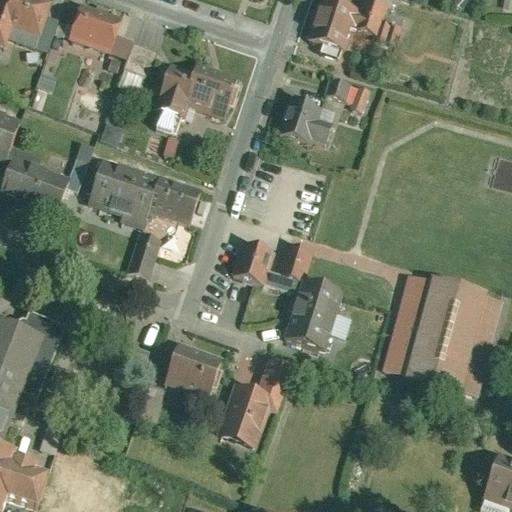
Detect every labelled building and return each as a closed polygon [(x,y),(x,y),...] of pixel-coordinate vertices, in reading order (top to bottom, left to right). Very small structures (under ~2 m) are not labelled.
[(25,0),(0,0),(0,48),(8,52),(15,30),(43,39),(53,10),(25,0)] [(394,0),(364,0),(362,5),(374,9),(366,34),(382,39),(394,0)] [(357,13),(322,2),(309,43),(326,49),(344,55),(357,13)] [(125,24),(83,9),(75,30),(71,43),(113,58),(125,24)] [(71,43),(75,30),(61,25),(56,38),(71,43)] [(159,54),(135,46),(126,72),(145,79),(150,80),(159,54)] [(344,55),(326,49),(323,58),(341,64),(344,55)] [(118,75),(121,64),(113,62),(110,73),(118,75)] [(242,84),(199,68),(196,77),(173,69),(158,112),(164,114),(185,121),(188,112),(227,126),(242,84)] [(138,96),(145,79),(126,72),(119,89),(138,96)] [(361,90),(329,82),(324,99),(356,108),(361,90)] [(324,111),(290,101),(279,139),(312,149),(313,146),(329,150),(335,130),(319,126),(324,111)] [(185,121),(164,114),(157,133),(178,140),(185,121)] [(0,118),(0,166),(8,169),(10,163),(23,127),(0,118)] [(182,145),(169,140),(163,157),(176,161),(182,145)] [(66,185),(72,188),(81,190),(96,151),(82,146),(66,185)] [(66,185),(10,163),(8,169),(0,190),(0,194),(17,201),(15,206),(58,223),(72,188),(66,185)] [(161,187),(105,167),(90,209),(147,229),(151,217),(161,187)] [(161,187),(151,217),(193,232),(206,193),(164,179),(161,187)] [(139,237),(126,275),(148,282),(161,245),(139,237)] [(275,259),(244,248),(232,282),(264,293),(266,285),(271,272),(275,259)] [(279,280),(302,287),(303,283),(311,255),(288,249),(281,275),(279,280)] [(281,275),(271,272),(266,285),(300,295),(302,287),(279,280),(281,275)] [(493,298),(435,282),(434,285),(410,278),(383,375),(464,398),(493,298)] [(351,297),(303,283),(302,287),(300,295),(286,342),(334,356),(351,297)] [(24,332),(0,323),(0,440),(10,444),(29,396),(40,400),(67,329),(31,316),(24,332)] [(226,362),(182,346),(166,390),(210,405),(226,362)] [(140,364),(120,357),(113,379),(132,386),(140,364)] [(272,360),(259,393),(278,399),(287,403),(299,370),(272,360)] [(259,393),(237,384),(218,435),(259,451),(278,399),(259,393)] [(406,404),(377,395),(366,430),(395,439),(406,404)] [(75,421),(52,412),(39,449),(62,458),(75,421)] [(0,511),(9,511),(13,500),(43,510),(55,476),(43,472),(44,468),(21,460),(23,455),(0,447),(0,511)] [(511,462),(500,459),(486,503),(511,511),(511,462)] [(511,511),(486,503),(482,511),(511,511)]
